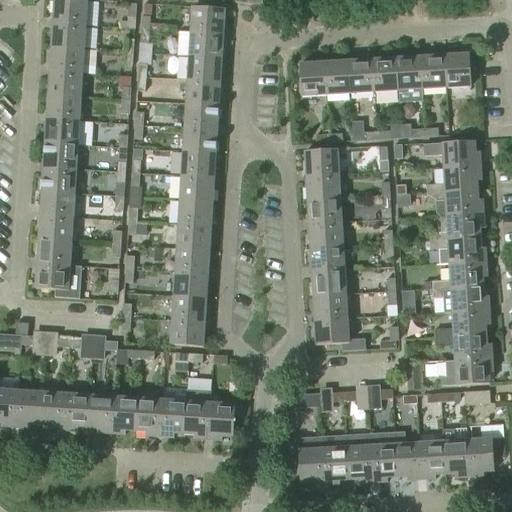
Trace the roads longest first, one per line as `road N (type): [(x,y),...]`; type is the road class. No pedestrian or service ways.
road 1 (residential): [(238,133),(247,54),(257,44),(496,29),(506,39),(511,74)]
road 2 (residential): [(0,289),(20,269),(41,21),(0,13)]
road 3 (residential): [(238,133),(223,326),(264,379)]
road 4 (residential): [(284,356),(299,330),(290,173),(278,154),(238,133)]
road 5 (residential): [(377,502),(511,499)]
road 6 (residential): [(131,460),(259,470)]
road 7 (residential): [(402,369),(308,374),(284,356)]
